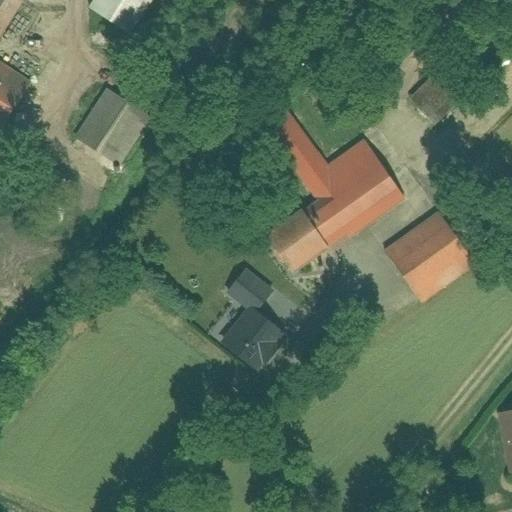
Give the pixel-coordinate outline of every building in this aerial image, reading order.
[(13,0),(0,0),(0,37),(21,5),(13,0)] [(13,0),(21,5),(26,8),(31,0),(13,0)] [(99,0),(90,14),(131,40),(156,0),(99,0)] [(0,129),(26,88),(0,71),(0,129)] [(153,118),(107,88),(74,138),(120,168),(153,118)] [(302,218),(326,253),(402,200),(367,150),(331,175),(310,145),(287,161),(318,206),(302,218)] [(295,274),(326,253),(302,218),(300,215),(269,237),(295,274)] [(473,267),(439,220),(388,256),(423,303),(473,267)] [(273,293),(248,274),(230,297),(255,316),(273,293)] [(284,341),(253,316),(225,352),(257,376),(284,341)]
